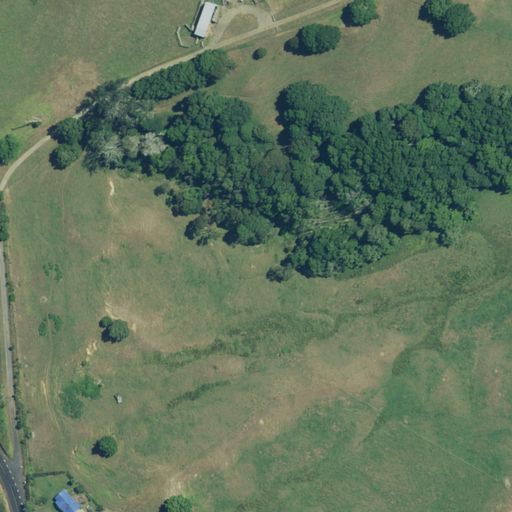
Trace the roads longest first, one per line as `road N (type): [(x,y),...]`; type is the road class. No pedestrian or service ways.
road 1 (track): [(0,189),(15,162),(117,88),(337,0)]
road 2 (unclassified): [(11,484),(18,467),(0,233)]
